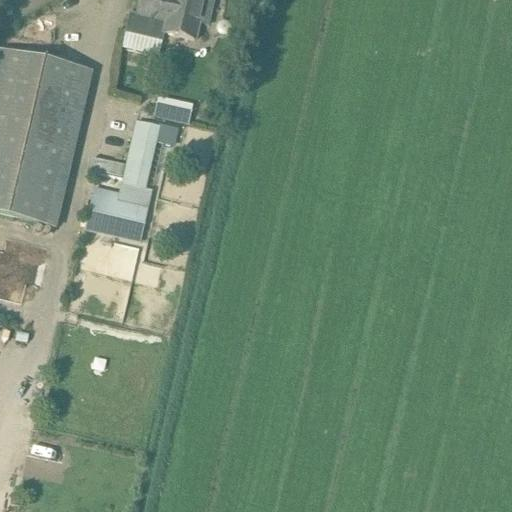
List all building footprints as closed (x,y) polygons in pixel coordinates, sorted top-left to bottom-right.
[(139,0),(136,16),(128,14),(123,35),(161,44),(163,35),(194,42),(198,25),(207,27),(213,1),(207,0),(139,0)] [(0,53),(0,218),(56,231),(92,74),(0,53)] [(152,193),(145,192),(159,130),(134,124),(118,196),(94,190),(84,233),(140,246),(152,193)] [(92,160),(89,173),(120,180),(123,167),(92,160)] [(96,270),(132,279),(140,250),(92,237),(84,270),(95,273),(96,270)] [(7,246),(5,253),(0,252),(0,296),(24,302),(34,251),(7,246)]
